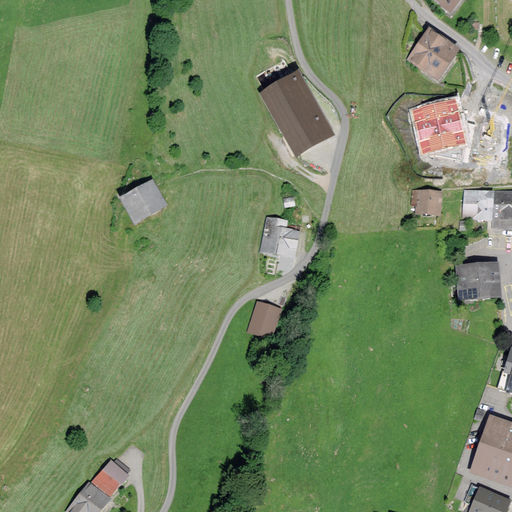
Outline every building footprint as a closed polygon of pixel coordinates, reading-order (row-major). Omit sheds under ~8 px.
[(452,53),(431,38),(427,45),(425,44),(424,45),(422,43),(417,49),(421,52),(415,60),(436,75),(452,53)] [(327,137),(295,81),(267,97),(299,153),(327,137)] [(511,100),(490,96),(482,132),(488,134),(481,170),(511,176),(511,100)] [(452,109),(418,117),(426,151),(460,143),(452,109)] [(126,201),(136,220),(161,206),(150,187),(126,201)] [(438,195),(413,192),(412,205),(419,205),(418,213),(437,214),(438,195)] [(472,217),(492,218),(494,194),(467,192),(465,219),(472,220),(472,217)] [(511,195),(494,194),(492,218),(493,218),(492,228),(511,229),(511,195)] [(259,253),(295,259),(301,223),(278,219),(266,217),(259,253)] [(475,234),(487,235),(487,222),(475,222),(475,234)] [(482,265),(461,266),(463,297),(496,294),(494,270),(482,271),(482,265)] [(270,338),(278,313),(259,306),(251,331),(270,338)] [(506,373),(501,390),(511,393),(511,356),(507,374),(506,373)] [(480,400),(471,397),(467,409),(476,412),(480,400)] [(511,430),(494,424),(477,472),(511,483),(511,430)] [(112,464),(93,485),(106,497),(125,477),(112,464)] [(96,511),(107,499),(91,486),(72,509),(70,507),(67,511),(68,511),(96,511)] [(506,511),(509,506),(495,500),(497,497),(472,486),(465,503),(468,504),(464,511),(506,511)]
